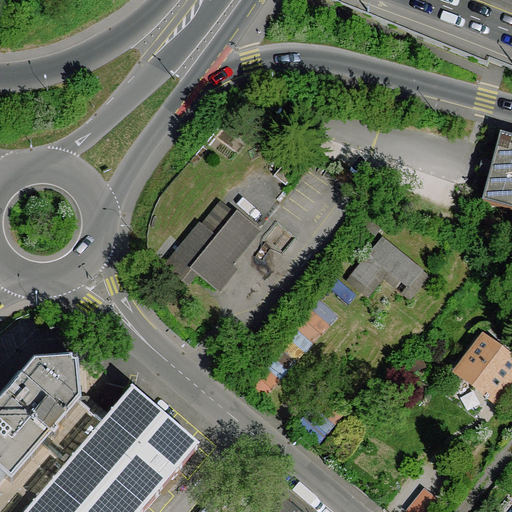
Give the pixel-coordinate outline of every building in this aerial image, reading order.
[(511,137),(500,134),(482,203),(511,211),(511,137)] [(222,202),(202,227),(218,240),(238,216),(222,202)] [(238,216),(218,240),(202,227),(167,269),(184,282),(193,270),(219,290),(238,271),(232,266),(259,233),(238,216)] [(380,244),(346,284),(364,299),(381,278),(404,297),(420,278),(380,244)] [(511,373),(511,360),(486,341),(460,376),(492,400),(511,373)] [(0,511),(24,511),(104,422),(82,405),(79,363),(40,367),(0,411),(0,511)] [(104,422),(24,511),(146,511),(201,450),(132,390),(104,422)]
